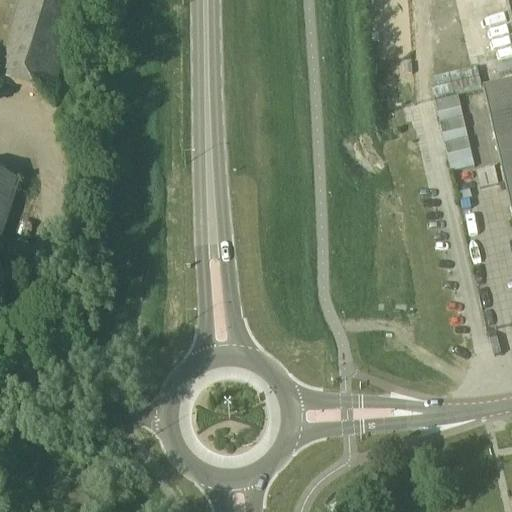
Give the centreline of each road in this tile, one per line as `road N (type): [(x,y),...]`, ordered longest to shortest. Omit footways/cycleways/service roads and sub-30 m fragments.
road 1 (secondary): [(209,169),(204,362)]
road 2 (secondary): [(240,358),(209,169)]
road 3 (secondary): [(209,169),(203,0)]
road 4 (secondary): [(204,362),(176,387),(169,430),(188,463),(217,479)]
road 5 (secondary): [(423,414),(393,403),(286,397)]
road 6 (secondary): [(286,436),(423,414)]
